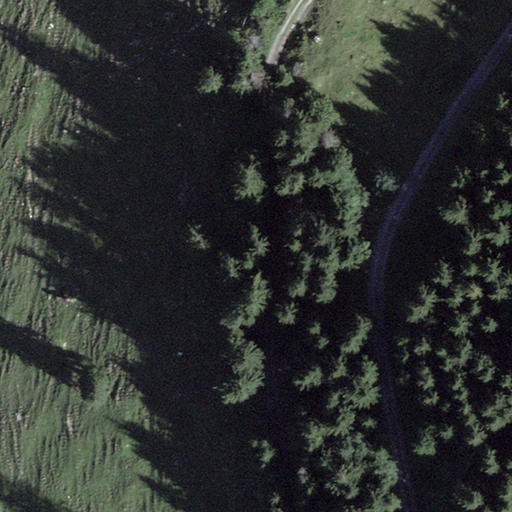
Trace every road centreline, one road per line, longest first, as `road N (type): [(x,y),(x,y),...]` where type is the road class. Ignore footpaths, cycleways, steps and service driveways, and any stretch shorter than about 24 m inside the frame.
road 1 (track): [(323,0),(241,148),(244,258),(294,511)]
road 2 (track): [(408,511),(397,463),(392,338),(406,227),(511,42)]
